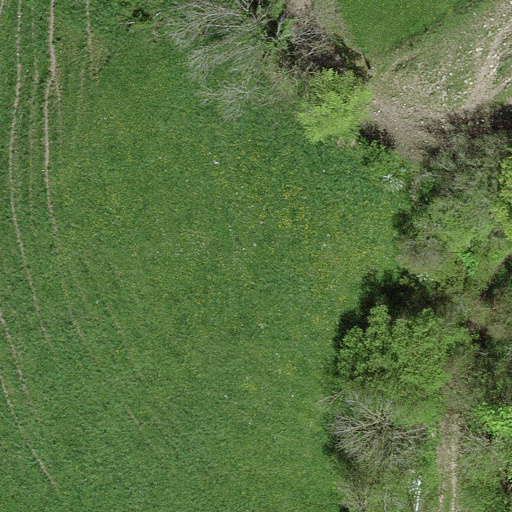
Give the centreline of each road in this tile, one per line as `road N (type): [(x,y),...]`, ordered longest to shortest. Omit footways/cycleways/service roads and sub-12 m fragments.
road 1 (track): [(300,0),(338,61),(376,95),(448,124),(511,126)]
road 2 (track): [(511,272),(482,351),(450,511)]
